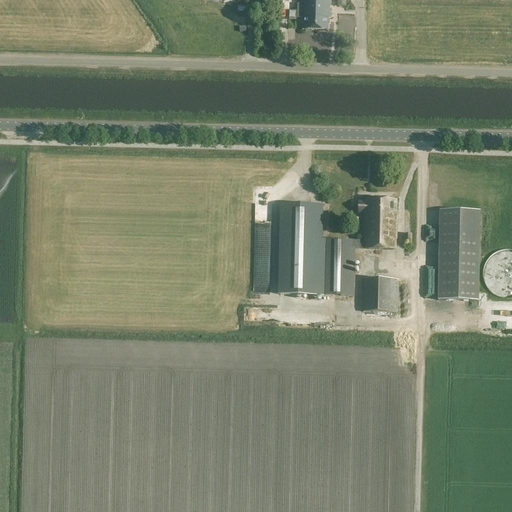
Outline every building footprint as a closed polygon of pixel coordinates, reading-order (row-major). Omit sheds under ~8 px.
[(302,0),(302,18),(303,18),(303,30),(328,31),(328,19),(330,19),(330,0),(302,0)] [(323,206),(282,205),(280,295),(353,297),(354,249),(395,250),(396,200),(364,199),(364,202),(358,202),(358,213),(365,213),(364,241),(354,241),(322,240),(323,206)] [(481,212),(440,212),(438,301),(479,302),(481,212)] [(399,280),(364,280),(363,313),(398,313),(399,280)] [(430,317),(455,316),(454,309),(447,309),(447,305),(429,306),(430,317)]
